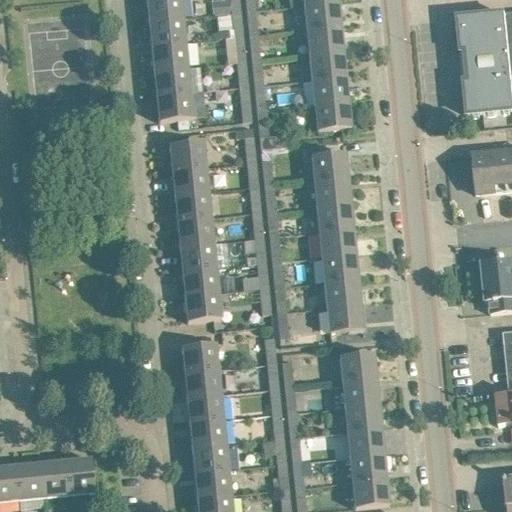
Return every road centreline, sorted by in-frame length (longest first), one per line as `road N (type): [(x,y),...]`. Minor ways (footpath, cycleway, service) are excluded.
road 1 (tertiary): [(441,511),(392,0)]
road 2 (residential): [(121,0),(159,381),(158,402),(137,436)]
road 3 (residential): [(0,152),(30,431)]
